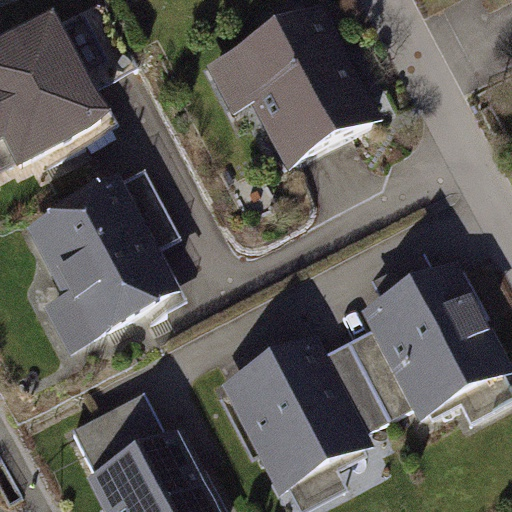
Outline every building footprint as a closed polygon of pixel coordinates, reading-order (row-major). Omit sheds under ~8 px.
[(258,106),(287,169),(384,125),(330,9),(211,64),(235,116),(258,106)] [(0,185),(118,124),(64,22),(0,55),(0,185)] [(74,360),(185,301),(121,183),(31,231),(65,294),(45,305),(74,360)] [(508,377),(457,280),(378,321),(429,418),(508,377)] [(366,448),(317,354),(236,397),(285,490),(366,448)] [(216,511),(184,446),(98,489),(109,511),(216,511)]
